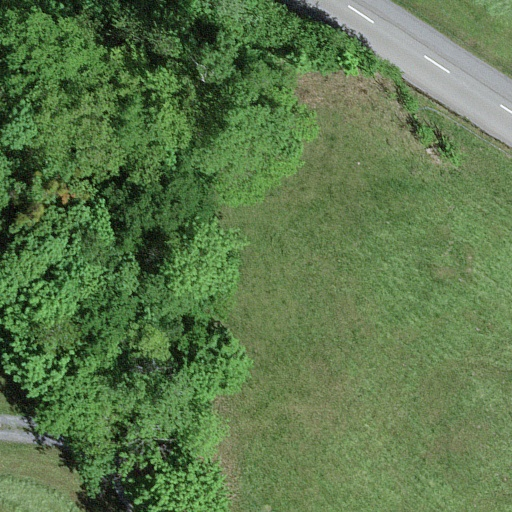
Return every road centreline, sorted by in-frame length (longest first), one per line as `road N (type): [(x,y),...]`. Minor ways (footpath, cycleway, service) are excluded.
road 1 (unclassified): [(511,110),(333,0)]
road 2 (track): [(0,427),(43,431),(97,453),(126,482),(139,511)]
